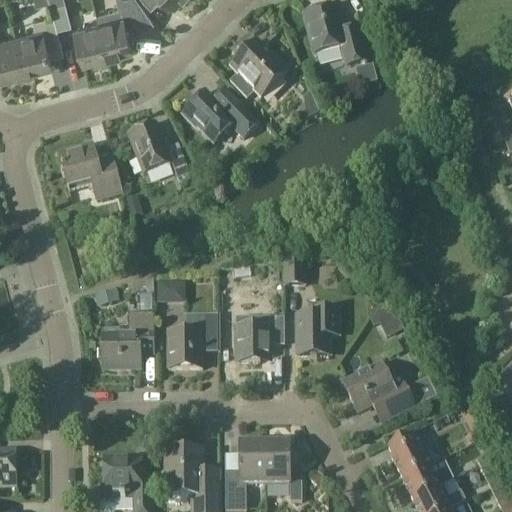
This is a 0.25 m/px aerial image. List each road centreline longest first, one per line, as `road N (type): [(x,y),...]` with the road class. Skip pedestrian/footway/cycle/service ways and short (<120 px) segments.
road 1 (residential): [(356,511),(307,408),(62,408)]
road 2 (residential): [(62,408),(63,352),(11,165),(18,131)]
road 3 (residential): [(18,131),(141,94),(238,0)]
